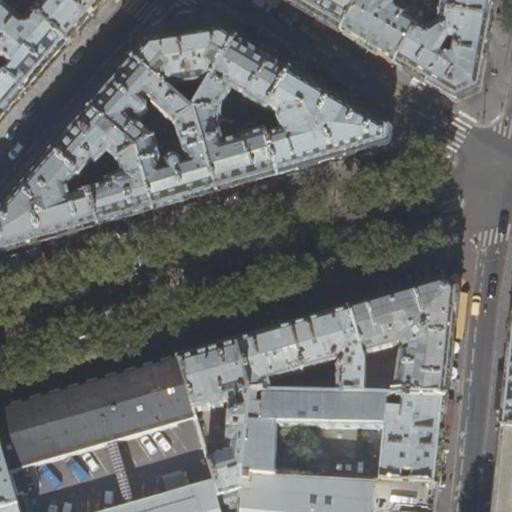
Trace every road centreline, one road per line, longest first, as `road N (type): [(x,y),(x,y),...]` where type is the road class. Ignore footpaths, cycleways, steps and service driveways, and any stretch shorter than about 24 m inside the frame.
road 1 (residential): [(0,343),(25,350),(453,226),(484,202),(504,168)]
road 2 (residential): [(504,168),(14,308),(0,321)]
road 3 (residential): [(465,511),(504,168)]
road 4 (residential): [(224,0),(504,168)]
road 5 (residential): [(144,0),(0,166)]
